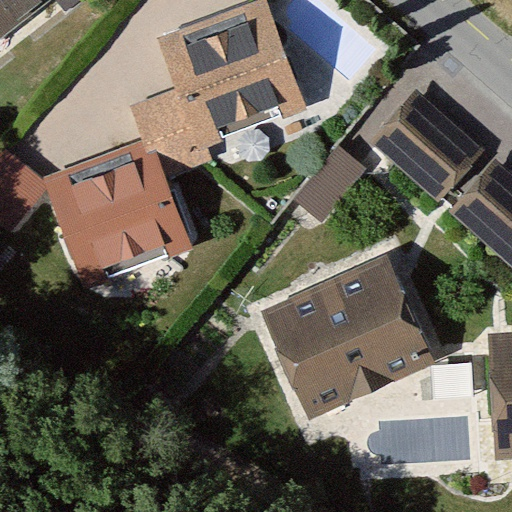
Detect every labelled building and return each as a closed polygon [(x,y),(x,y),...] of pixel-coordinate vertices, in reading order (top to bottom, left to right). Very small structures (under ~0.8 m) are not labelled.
[(0,0),(0,40),(51,0),(0,0)] [(271,0),(260,0),(163,34),(201,143),(309,106),(271,0)] [(488,146),(419,87),(372,141),(441,200),(488,146)] [(334,211),(371,155),(341,136),(304,192),(334,211)] [(163,141),(53,176),(87,280),(197,245),(163,141)] [(511,168),(499,157),(452,209),(511,263),(511,168)] [(438,359),(389,251),(263,307),(311,415),(438,359)] [(511,337),(481,339),(487,461),(511,459),(511,337)]
